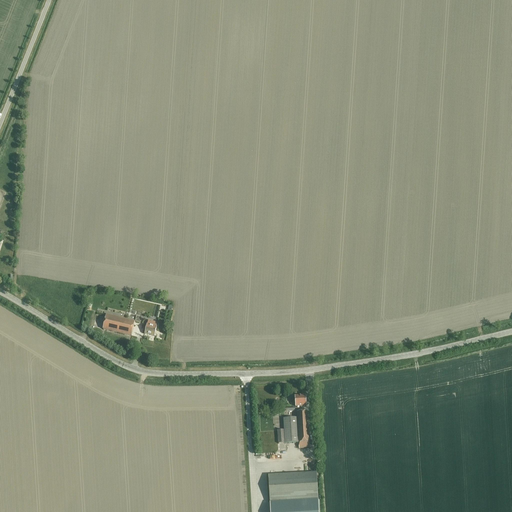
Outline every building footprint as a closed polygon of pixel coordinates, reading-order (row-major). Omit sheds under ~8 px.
[(103,329),(131,336),(135,321),(107,315),(103,329)] [(147,324),(145,334),(154,336),(157,327),(156,327),(157,323),(148,321),(147,324)] [(295,396),(295,407),(306,406),(306,396),(295,396)] [(299,449),(310,448),(308,411),(297,412),(297,418),(284,419),(284,430),(278,431),(278,444),(285,443),(285,444),(299,443),(299,449)] [(268,476),(270,502),(320,499),(317,473),(268,476)] [(320,511),(320,499),(270,502),(270,511),(320,511)]
